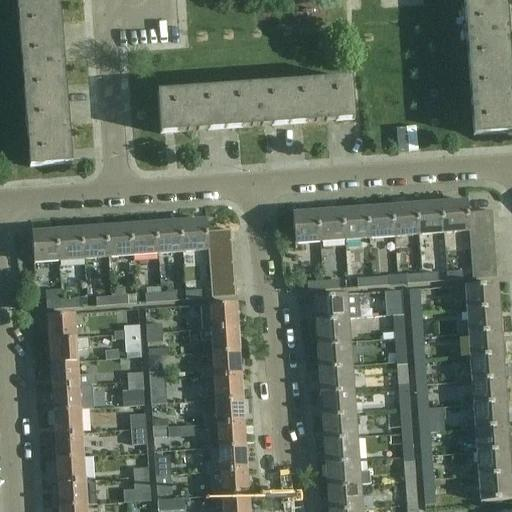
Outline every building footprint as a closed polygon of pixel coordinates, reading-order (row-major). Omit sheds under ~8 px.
[(14,0),(15,9),(56,6),(56,0),(14,0)] [(461,0),(462,9),(503,6),(502,0),(461,0)] [(15,9),(18,41),(59,37),(56,6),(15,9)] [(462,9),(464,41),(506,38),(503,6),(462,9)] [(18,41),(20,73),(62,69),(59,37),(18,41)] [(464,41),(467,73),(508,70),(506,38),(464,41)] [(20,73),(23,104),(64,101),(62,69),(20,73)] [(467,73),(469,105),(510,102),(508,70),(467,73)] [(350,81),(317,83),(320,124),(353,122),(350,81)] [(317,83),(285,85),(288,126),(320,124),(317,83)] [(285,85),(253,87),(256,128),(288,126),(285,85)] [(253,87),(221,90),(224,131),(256,128),(253,87)] [(221,90),(190,92),(193,133),(224,131),(221,90)] [(159,135),(193,133),(190,92),(157,94),(159,135)] [(23,104),(25,136),(67,133),(64,101),(23,104)] [(511,134),(511,128),(510,102),(469,105),(471,138),(511,134)] [(69,165),(67,133),(25,136),(28,169),(69,165)] [(466,202),(440,204),(443,234),(468,232),(468,226),(467,215),(466,202)] [(440,204),(416,206),(418,236),(443,234),(440,204)] [(416,206),(391,207),(393,238),(418,236),(416,206)] [(391,207),(367,209),(369,239),(393,238),(391,207)] [(367,209),(342,211),(344,241),(369,239),(367,209)] [(342,211),(318,212),(320,243),(344,241),(342,211)] [(294,245),(320,243),(318,212),(292,214),(293,231),(294,241),(294,245)] [(491,213),(467,215),(468,226),(492,224),(491,213)] [(205,221),(179,223),(182,254),(207,252),(207,245),(206,234),(205,221)] [(179,223),(155,225),(157,255),(182,254),(179,223)] [(492,224),(468,226),(468,232),(469,237),(493,235),(492,224)] [(155,225),(130,227),(132,257),(157,255),(155,225)] [(130,227),(106,228),(108,259),(132,257),(130,227)] [(106,228),(81,230),(83,261),(108,259),(106,228)] [(81,230),(56,232),(59,262),(83,261),(81,230)] [(293,231),(284,232),(284,241),(294,241),(293,231)] [(33,264),(59,262),(56,232),(31,234),(33,264)] [(230,232),(206,234),(207,245),(231,243),(230,232)] [(493,235),(469,237),(470,248),(494,246),(493,235)] [(231,243),(207,245),(207,252),(208,256),(232,254),(231,243)] [(494,246),(470,248),(470,259),(494,257),(494,246)] [(232,254),(208,256),(208,267),(233,265),(232,254)] [(494,257),(470,259),(471,270),(495,268),(494,257)] [(233,265),(208,267),(209,278),(234,276),(233,265)] [(495,268),(471,270),(472,281),(496,280),(495,268)] [(446,283),(462,282),(462,273),(446,274),(446,283)] [(437,275),(421,276),(422,284),(438,283),(437,275)] [(234,276),(209,278),(210,289),(234,287),(234,276)] [(421,276),(406,277),(407,285),(422,284),(421,276)] [(388,278),(372,279),(372,288),(388,287),(388,278)] [(372,279),(356,280),(357,289),(372,288),(372,279)] [(338,281),(322,282),(323,291),(339,290),(338,281)] [(322,282),(307,284),(308,292),(323,291),(322,282)] [(465,288),(466,312),(498,310),(496,286),(465,288)] [(234,287),(210,289),(211,300),(235,298),(234,287)] [(185,302),(201,301),(200,292),(185,293),(185,302)] [(419,292),(409,292),(410,317),(420,316),(419,292)] [(400,293),(383,294),(385,318),(392,318),(402,317),(400,293)] [(176,294),(160,295),(161,303),(176,302),(176,294)] [(160,295),(145,296),(145,305),(161,303),(160,295)] [(315,323),(348,321),(358,321),(356,296),(346,297),(313,299),(315,323)] [(127,297),(110,298),(111,307),(127,306),(127,297)] [(110,298),(95,300),(96,308),(111,307),(110,298)] [(77,300),(61,301),(62,311),(77,310),(77,300)] [(61,301),(46,303),(46,312),(62,311),(61,301)] [(202,331),(210,330),(237,329),(235,304),(200,307),(202,331)] [(466,312),(468,335),(500,333),(498,310),(466,312)] [(46,318),(48,342),(75,340),(73,316),(46,318)] [(420,316),(410,317),(412,340),(422,340),(420,316)] [(402,317),(392,318),(394,339),(399,339),(399,343),(404,343),(402,317)] [(315,323),(317,347),(350,345),(348,321),(315,323)] [(160,327),(146,328),(146,335),(161,334),(160,327)] [(139,328),(124,329),(124,333),(118,333),(118,337),(124,337),(139,336),(139,328)] [(210,330),(212,354),(239,353),(237,329),(210,330)] [(468,335),(470,358),(502,356),(500,333),(468,335)] [(161,334),(146,335),(147,345),(162,344),(161,334)] [(139,336),(124,337),(118,337),(118,342),(125,341),(126,356),(140,355),(139,336)] [(48,342),(50,366),(77,364),(76,353),(87,352),(86,339),(75,340),(48,342)] [(399,339),(394,339),(396,366),(406,365),(404,343),(399,343),(399,339)] [(422,340),(412,340),(414,365),(424,364),(422,340)] [(317,347),(319,372),(351,369),(350,345),(317,347)] [(117,352),(104,353),(105,362),(118,361),(117,352)] [(201,380),(214,379),(240,377),(239,353),(212,354),(213,369),(200,370),(201,380)] [(470,358),(471,381),(503,379),(502,356),(470,358)] [(160,358),(148,358),(149,372),(161,371),(160,358)] [(50,366),(51,390),(78,388),(85,388),(93,387),(93,377),(78,378),(77,364),(50,366)] [(424,364),(414,365),(416,388),(426,387),(424,364)] [(406,365),(396,366),(397,388),(402,387),(403,391),(408,391),(406,365)] [(319,372),(320,396),(353,393),(351,369),(319,372)] [(164,374),(149,375),(149,383),(164,382),(164,374)] [(142,375),(127,376),(128,385),(142,384),(142,375)] [(214,379),(215,402),(242,401),(240,377),(214,379)] [(471,381),(473,404),(505,402),(503,379),(471,381)] [(164,382),(149,383),(151,407),(166,406),(164,382)] [(142,384),(128,385),(128,393),(143,392),(142,384)] [(402,387),(397,388),(399,413),(409,412),(408,391),(403,391),(402,387)] [(426,387),(416,388),(417,412),(427,411),(426,387)] [(85,388),(78,388),(51,390),(53,414),(80,412),(79,398),(85,398),(85,388)] [(320,396),(322,419),(355,417),(353,393),(320,396)] [(189,404),(201,403),(200,395),(189,396),(189,404)] [(203,428),(217,427),(244,425),(242,401),(215,402),(216,416),(203,417),(203,428)] [(473,404),(475,427),(507,425),(505,402),(473,404)] [(427,411),(417,412),(419,435),(429,435),(427,411)] [(53,414),(55,437),(82,436),(80,412),(53,414)] [(409,412),(399,413),(401,437),(411,436),(409,412)] [(144,417),(130,418),(131,433),(145,432),(144,417)] [(322,419),(324,442),(357,439),(355,417),(322,419)] [(167,422),(152,423),(152,431),(167,430),(167,422)] [(217,427),(219,450),(245,448),(244,425),(217,427)] [(475,427),(477,450),(508,448),(507,425),(475,427)] [(167,430),(152,431),(153,439),(168,438),(167,430)] [(145,432),(131,433),(132,448),(146,447),(145,432)] [(429,435),(419,435),(421,459),(431,458),(429,435)] [(55,437),(56,461),(83,459),(82,436),(55,437)] [(411,436),(401,437),(403,461),(413,460),(411,436)] [(324,442),(325,466),(358,464),(357,439),(324,442)] [(203,475),(211,475),(247,472),(245,448),(219,450),(209,451),(210,465),(202,465),(203,475)] [(477,450),(478,473),(510,471),(508,448),(477,450)] [(169,458),(154,459),(155,478),(170,478),(169,458)] [(431,458),(421,459),(422,483),(433,482),(431,458)] [(56,461),(58,485),(85,484),(83,459),(56,461)] [(413,460),(403,461),(405,482),(409,482),(410,486),(415,485),(413,460)] [(325,466),(327,490),(360,488),(358,464),(325,466)] [(148,471),(133,472),(134,480),(148,479),(148,471)] [(478,473),(480,497),(480,503),(511,500),(511,496),(510,471),(478,473)] [(212,486),(212,499),(222,498),(248,496),(247,472),(211,475),(212,486)] [(170,478),(155,478),(156,498),(171,497),(170,478)] [(148,479),(134,480),(134,489),(149,488),(148,479)] [(409,482),(405,482),(407,508),(416,508),(415,485),(410,486),(409,482)] [(433,482),(422,483),(423,497),(424,507),(435,506),(434,497),(433,482)] [(58,485),(59,497),(59,509),(87,507),(85,484),(58,485)] [(327,490),(328,497),(328,511),(359,511),(362,511),(360,488),(327,490)] [(148,491),(136,492),(137,504),(149,503),(148,491)] [(249,511),(248,496),(222,498),(222,511),(249,511)] [(157,511),(177,511),(183,511),(183,500),(157,502),(157,511)] [(149,511),(149,503),(137,504),(137,511),(149,511)]
